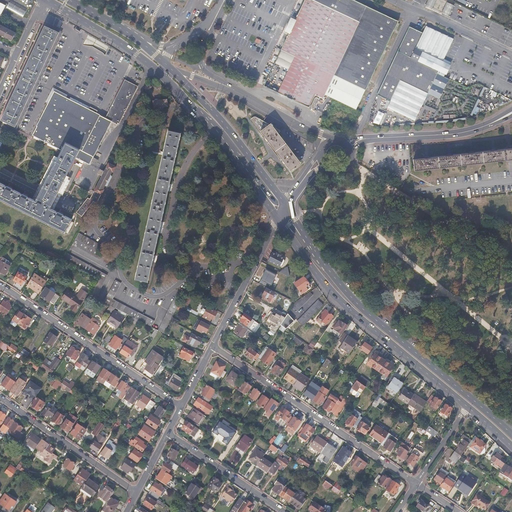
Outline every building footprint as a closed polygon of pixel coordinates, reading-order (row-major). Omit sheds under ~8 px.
[(324,94),(332,98),(375,9),(356,0),(304,0),(295,20),(291,18),(287,25),(285,29),(289,31),(280,49),(294,56),(277,90),(308,106),(314,94),(322,97),(324,94)] [(444,7),(451,10),(454,5),(447,1),(444,7)] [(8,2),(5,9),(23,16),(26,10),(8,2)] [(449,15),(451,10),(444,7),(442,11),(449,15)] [(375,9),(332,98),(354,108),(398,21),(375,9)] [(0,33),(5,37),(9,29),(2,25),(0,29),(0,33)] [(56,37),(58,32),(44,26),(1,120),(15,126),(18,120),(22,112),(24,106),(26,102),(29,96),(31,92),(36,81),(39,73),(46,58),(50,50),(56,37)] [(444,59),(453,39),(426,26),(423,34),(409,27),(377,95),(390,102),(386,108),(414,121),(426,96),(427,94),(437,74),(444,77),(451,63),(444,59)] [(16,33),(9,29),(5,37),(12,40),(16,33)] [(437,74),(427,94),(438,99),(448,79),(444,77),(437,74)] [(105,118),(95,113),(88,109),(61,96),(54,92),(45,110),(32,136),(90,164),(111,121),(118,124),(138,87),(125,80),(125,81),(124,83),(112,105),(109,111),(105,118)] [(314,107),(318,99),(318,98),(317,96),(316,96),(315,96),(314,97),(310,105),(310,106),(311,107),(313,108),(314,107)] [(168,107),(167,100),(153,101),(154,108),(158,108),(158,109),(160,110),(162,110),(163,109),(163,107),(168,107)] [(344,121),(349,111),(336,105),(332,114),(344,121)] [(378,108),(372,122),(379,125),(385,111),(378,108)] [(278,134),(279,131),(254,116),(250,119),(290,171),(299,164),(297,161),(298,160),(278,134)] [(135,278),(147,281),(180,133),(168,130),(135,278)] [(424,158),(413,159),(414,170),(511,160),(511,159),(511,148),(510,148),(495,150),(495,148),(491,149),(491,150),(472,153),(472,151),(469,151),(469,153),(450,155),(450,153),(446,154),(446,155),(427,157),(427,156),(424,156),(424,158)] [(47,188),(55,192),(71,161),(63,157),(59,166),(57,165),(51,178),(52,179),(47,188)] [(104,171),(102,170),(100,174),(102,175),(94,191),(101,195),(104,189),(103,189),(105,185),(107,185),(111,177),(110,175),(112,172),(113,172),(115,167),(108,163),(104,171)] [(0,199),(64,232),(72,219),(0,182),(0,199)] [(97,203),(101,195),(94,191),(90,199),(87,198),(77,212),(82,216),(93,202),(97,204),(97,203)] [(478,227),(482,230),(486,225),(482,222),(478,227)] [(101,245),(79,233),(72,244),(110,265),(113,259),(97,251),(101,245)] [(268,261),(280,266),(282,266),(285,261),(284,259),(284,258),(280,256),(281,255),(277,252),(276,254),(273,252),(272,253),(268,261)] [(107,275),(67,253),(64,259),(79,267),(99,278),(90,295),(93,297),(96,298),(107,275)] [(0,256),(0,271),(5,275),(10,266),(5,263),(7,260),(3,257),(2,258),(0,256)] [(13,280),(22,285),(27,276),(18,271),(13,280)] [(32,286),(39,292),(46,282),(34,274),(29,282),(27,284),(31,287),(32,286)] [(257,282),(264,286),(268,279),(261,275),(257,282)] [(301,293),(307,289),(305,286),(308,284),(303,276),(294,283),(301,293)] [(139,320),(151,326),(154,320),(112,299),(120,282),(115,279),(103,302),(111,306),(115,308),(117,309),(121,311),(126,313),(127,314),(139,320)] [(40,295),(53,304),(59,296),(45,287),(40,295)] [(272,301),(274,302),(277,295),(266,288),(261,297),(271,302),(272,301)] [(75,311),(82,300),(67,290),(61,299),(71,305),(70,308),(75,311)] [(177,307),(180,302),(184,294),(178,291),(158,330),(164,333),(171,320),(172,317),(177,307)] [(313,295),(310,292),(295,303),(292,308),(296,312),(313,295)] [(323,305),(322,303),(318,300),(298,321),(301,324),(302,325),(323,305)] [(0,309),(6,314),(12,306),(3,301),(0,305),(0,309)] [(215,311),(216,310),(213,308),(212,309),(207,307),(203,316),(208,319),(209,317),(211,318),(213,319),(217,312),(215,311)] [(276,331),(280,325),(283,320),(284,318),(286,315),(276,309),(274,312),(273,312),(269,319),(271,321),(269,323),(273,325),(271,327),(276,331)] [(322,321),(326,324),(332,316),(325,310),(316,320),(320,324),(322,321)] [(12,320),(18,324),(24,315),(18,311),(12,320)] [(116,327),(126,313),(121,311),(119,314),(118,314),(119,312),(117,311),(114,316),(111,315),(107,321),(109,323),(112,319),(115,321),(113,325),(116,327)] [(246,325),(251,319),(244,313),(241,317),(242,318),(240,320),(246,325)] [(84,328),(90,318),(83,314),(82,316),(80,315),(79,317),(80,318),(78,319),(80,320),(77,323),(84,328)] [(24,315),(18,324),(24,328),(31,319),(24,315)] [(284,318),(283,320),(288,326),(296,319),(294,317),(291,319),(289,316),(285,319),(284,318)] [(91,318),(90,320),(91,320),(85,328),(94,334),(99,326),(98,325),(95,323),(97,321),(91,318)] [(333,328),(341,333),(347,325),(339,319),(337,322),(336,321),(333,325),(334,326),(333,328)] [(206,332),(210,325),(201,320),(196,329),(202,332),(203,331),(206,332)] [(252,332),(240,323),(234,331),(242,337),(245,333),(249,336),(249,335),(252,332)] [(50,332),(44,341),(50,345),(57,336),(50,332)] [(103,341),(107,343),(111,337),(107,334),(103,341)] [(201,340),(201,338),(192,334),(187,343),(191,345),(192,344),(196,347),(198,343),(200,343),(201,340)] [(123,345),(127,339),(123,336),(121,339),(115,335),(108,344),(115,349),(117,346),(119,347),(121,344),(123,346),(123,345)] [(293,340),(300,345),(302,342),(295,337),(293,340)] [(348,355),(355,345),(346,338),(339,348),(348,355)] [(9,342),(7,345),(17,352),(19,349),(9,342)] [(360,348),(367,353),(371,347),(365,342),(360,348)] [(7,345),(5,343),(4,344),(2,347),(6,349),(7,348),(16,354),(17,352),(7,345)] [(184,347),(184,346),(179,343),(178,346),(183,348),(180,355),(189,361),(190,359),(191,359),(195,354),(193,352),(184,347)] [(123,346),(119,351),(128,357),(129,354),(131,355),(134,352),(123,345),(123,346)] [(75,360),(80,352),(72,347),(67,354),(75,360)] [(249,356),(256,361),(258,358),(260,355),(253,350),(249,347),(244,354),(248,357),(249,356)] [(21,355),(26,358),(29,352),(24,348),(20,354),(21,355)] [(260,355),(258,358),(268,365),(276,353),(269,348),(267,351),(264,349),(261,353),(260,355)] [(162,357),(152,350),(145,362),(149,365),(146,369),(152,374),(158,365),(157,364),(162,357)] [(378,370),(385,360),(374,352),(366,363),(370,367),(371,365),(378,370)] [(78,361),(83,365),(88,358),(83,354),(78,361)] [(45,359),(39,367),(51,376),(53,372),(52,372),(60,361),(56,358),(52,363),(45,359)] [(281,364),(275,359),(268,370),(276,375),(278,372),(279,373),(281,371),(280,370),(281,368),(279,367),(281,364)] [(332,362),(327,359),(322,365),(326,368),(328,364),(330,365),(332,362)] [(393,366),(385,360),(378,370),(386,376),(393,366)] [(86,370),(94,375),(100,366),(93,361),(86,370)] [(217,362),(212,371),(217,374),(220,376),(225,366),(217,362)] [(161,365),(154,375),(158,378),(165,367),(161,365)] [(96,379),(103,384),(111,373),(104,368),(96,379)] [(293,383),(299,374),(290,368),(283,377),(293,383)] [(226,381),(234,386),(240,378),(232,372),(226,381)] [(107,380),(114,385),(119,378),(112,373),(107,380)] [(177,389),(183,379),(174,373),(169,382),(167,381),(166,383),(177,389)] [(308,379),(300,373),(299,374),(293,383),(292,384),(301,391),(308,379)] [(365,387),(366,387),(370,382),(361,375),(357,381),(365,387)] [(1,384),(9,389),(14,381),(7,376),(5,379),(1,384)] [(67,387),(68,388),(72,382),(65,377),(61,383),(62,384),(67,387)] [(397,392),(404,383),(394,377),(387,386),(397,392)] [(26,382),(19,378),(10,390),(17,395),(26,382)] [(52,386),(57,390),(60,386),(61,383),(56,379),(52,386)] [(42,388),(30,380),(24,389),(36,396),(42,388)] [(351,387),(356,391),(360,394),(365,387),(357,381),(356,380),(351,387)] [(110,395),(120,402),(130,387),(127,385),(128,384),(122,381),(117,388),(119,389),(117,393),(120,395),(118,397),(112,393),(110,395)] [(246,396),(251,388),(244,382),(238,391),(246,396)] [(317,390),(318,391),(320,388),(314,384),(312,387),(309,385),(303,393),(310,398),(313,395),(314,396),(315,394),(316,392),(317,390)] [(318,391),(312,399),(319,404),(321,400),(323,402),(325,399),(323,398),(329,390),(322,385),(320,388),(318,391)] [(201,399),(208,404),(210,400),(209,399),(211,397),(214,400),(216,397),(221,400),(223,397),(207,386),(201,394),(204,396),(201,399)] [(125,398),(132,403),(140,393),(132,387),(125,398)] [(407,404),(408,403),(413,395),(404,388),(398,397),(407,404)] [(255,401),(260,394),(254,389),(249,397),(255,401)] [(331,410),(334,412),(341,402),(337,400),(339,398),(330,393),(327,398),(328,399),(323,407),(330,412),(331,410)] [(136,404),(144,409),(145,408),(151,400),(143,394),(136,404)] [(420,412),(426,402),(414,394),(413,395),(408,403),(420,412)] [(434,397),(432,395),(428,401),(431,403),(429,406),(435,411),(441,401),(435,397),(434,397)] [(41,407),(45,402),(36,396),(31,404),(38,409),(40,406),(41,407)] [(269,400),(262,396),(257,404),(263,408),(269,400)] [(206,413),(211,406),(208,404),(201,399),(199,398),(194,405),(206,413)] [(145,408),(150,411),(155,403),(151,400),(145,408)] [(271,400),(265,409),(264,410),(268,412),(266,414),(270,416),(275,410),(276,410),(278,408),(276,407),(278,404),(271,400)] [(48,415),(51,418),(57,410),(54,408),(52,410),(49,407),(51,404),(48,402),(46,406),(47,407),(42,413),(47,416),(48,415)] [(334,412),(333,414),(337,416),(345,404),(341,402),(334,412)] [(444,413),(447,415),(452,408),(451,408),(446,404),(441,411),(442,411),(441,413),(443,415),(444,413)] [(166,410),(159,406),(155,413),(161,417),(166,410)] [(290,418),(287,416),(289,413),(282,408),(277,416),(286,423),(290,418)] [(198,424),(204,415),(194,409),(188,418),(198,424)] [(57,410),(51,419),(58,423),(64,415),(57,410)] [(353,426),(356,428),(362,418),(359,415),(360,414),(354,410),(353,411),(345,422),(346,422),(349,424),(352,426),(353,426)] [(66,419),(61,426),(68,431),(73,424),(77,419),(69,414),(66,418),(66,419)] [(160,421),(151,415),(146,422),(155,428),(160,421)] [(14,420),(8,417),(4,423),(9,427),(14,420)] [(292,419),(290,417),(290,418),(286,423),(289,425),(288,426),(295,431),(301,423),(293,418),(292,419)] [(222,441),(227,445),(236,432),(219,421),(212,431),(217,435),(218,434),(225,438),(222,441)] [(356,428),(364,433),(369,426),(361,421),(356,428)] [(471,440),(473,436),(479,427),(475,423),(473,421),(464,434),(471,440)] [(23,427),(15,422),(8,431),(18,438),(22,433),(20,432),(23,427)] [(194,437),(199,429),(195,427),(195,428),(187,422),(182,430),(194,437)] [(307,425),(304,423),(299,431),(302,432),(299,437),(306,442),(314,430),(307,425)] [(86,429),(78,424),(72,433),(79,439),(86,429)] [(90,436),(94,439),(101,428),(97,425),(90,436)] [(382,442),(388,433),(376,425),(370,434),(382,442)] [(432,435),(434,437),(438,431),(429,425),(426,430),(432,435)] [(155,432),(150,428),(144,437),(149,440),(155,432)] [(426,431),(423,435),(429,439),(432,435),(426,431)] [(25,442),(35,449),(36,447),(41,440),(31,433),(25,442)] [(382,442),(381,444),(384,446),(383,447),(390,451),(395,443),(389,439),(391,435),(388,433),(382,442)] [(102,443),(106,438),(99,434),(90,446),(97,451),(103,444),(102,443)] [(456,452),(460,455),(468,445),(471,440),(464,434),(459,441),(461,443),(457,450),(458,450),(456,452)] [(237,447),(245,452),(253,441),(244,435),(237,447)] [(135,448),(143,453),(148,447),(144,444),(144,442),(136,436),(130,445),(135,448)] [(327,444),(327,443),(317,436),(311,446),(321,452),(327,444)] [(485,444),(473,436),(471,440),(468,445),(479,453),(485,444)] [(47,442),(42,438),(41,440),(36,447),(41,451),(42,452),(41,454),(46,457),(44,459),(49,462),(53,456),(55,454),(52,452),(55,449),(51,446),(49,444),(50,444),(47,442)] [(114,453),(117,449),(118,447),(111,442),(110,444),(107,442),(105,445),(106,446),(100,453),(107,458),(110,453),(111,452),(114,453)] [(400,446),(398,450),(400,451),(398,453),(397,454),(405,459),(408,455),(406,454),(410,448),(402,442),(400,445),(400,446)] [(336,450),(327,444),(321,452),(321,453),(330,459),(336,450)] [(278,450),(271,445),(269,448),(276,453),(278,450)] [(351,453),(342,447),(336,456),(345,462),(351,453)] [(137,461),(143,453),(135,448),(129,456),(137,461)] [(258,465),(263,458),(265,455),(256,449),(249,459),(258,465)] [(174,461),(178,453),(171,450),(167,457),(174,461)] [(420,455),(413,451),(407,461),(413,465),(420,455)] [(456,463),(460,455),(456,452),(455,452),(455,451),(450,458),(456,463)] [(282,452),(280,454),(274,462),(275,463),(279,457),(280,456),(280,457),(284,456),(285,454),(284,453),(282,452)] [(497,464),(502,457),(495,452),(490,459),(497,464)] [(366,464),(354,456),(349,463),(357,468),(356,470),(360,473),(366,464)] [(273,464),(269,471),(274,474),(278,468),(280,469),(283,465),(286,467),(290,462),(288,461),(284,458),(282,460),(279,457),(275,463),(274,462),(273,464)] [(300,459),(299,458),(296,462),(301,465),(302,465),(303,463),(308,467),(311,463),(302,457),(300,459)] [(75,464),(67,458),(63,465),(71,470),(75,464)] [(267,473),(269,471),(273,464),(263,458),(258,465),(257,466),(267,473)] [(135,464),(127,459),(121,468),(126,472),(128,470),(130,471),(135,464)] [(181,465),(193,474),(197,467),(185,459),(181,465)] [(175,470),(177,466),(171,462),(168,466),(165,464),(161,469),(168,473),(171,468),(175,470)] [(511,478),(511,469),(504,464),(501,469),(505,472),(503,475),(510,481),(511,478)] [(12,475),(15,471),(9,466),(5,472),(8,474),(9,473),(12,475)] [(76,475),(74,479),(83,485),(88,478),(91,474),(83,468),(77,476),(76,475)] [(161,482),(167,486),(169,484),(167,483),(170,479),(166,477),(167,475),(164,473),(164,472),(161,469),(159,472),(160,472),(157,477),(162,481),(161,482)] [(434,479),(441,484),(446,476),(439,471),(434,479)] [(468,496),(476,483),(462,474),(453,487),(468,496)] [(385,489),(391,480),(383,475),(382,477),(378,475),(374,481),(385,489)] [(198,479),(194,477),(188,487),(186,489),(188,490),(185,493),(192,498),(196,493),(198,494),(201,490),(193,485),(198,479)] [(94,495),(100,486),(88,478),(83,485),(82,487),(94,495)] [(219,481),(214,478),(207,487),(215,493),(221,484),(218,482),(219,481)] [(441,486),(448,491),(454,484),(446,479),(441,486)] [(332,485),(326,481),(325,482),(322,480),(320,482),(323,485),(323,486),(329,490),(332,485)] [(387,490),(393,495),(400,486),(393,481),(387,490)] [(151,490),(149,493),(151,495),(157,499),(164,489),(161,487),(162,486),(160,484),(159,486),(155,483),(150,490),(151,490)] [(107,501),(114,490),(106,485),(99,496),(107,501)] [(272,490),(279,495),(283,490),(276,485),(272,490)] [(279,495),(289,502),(295,494),(285,487),(283,490),(279,495)] [(231,492),(231,491),(227,488),(227,489),(226,488),(220,497),(231,504),(237,496),(233,493),(231,492)] [(5,493),(0,499),(0,503),(9,509),(12,505),(13,506),(17,501),(5,493)] [(289,502),(300,509),(306,500),(296,493),(295,494),(289,502)] [(485,510),(489,503),(477,494),(471,503),(476,506),(477,504),(485,510)] [(163,507),(165,504),(157,499),(151,495),(149,498),(149,497),(144,504),(151,510),(156,503),(163,507)] [(111,497),(103,509),(106,511),(111,511),(118,503),(111,497)] [(252,505),(246,500),(240,509),(243,511),(242,511),(248,511),(250,510),(249,509),(252,505)] [(416,507),(423,511),(429,511),(432,508),(428,505),(427,506),(423,503),(424,502),(421,500),(416,507)] [(229,511),(231,511),(238,502),(237,501),(229,511)] [(236,511),(242,505),(238,502),(231,511),(236,511)] [(52,511),(55,508),(48,503),(41,511),(52,511)] [(325,511),(326,511),(315,503),(310,511),(325,511)]
